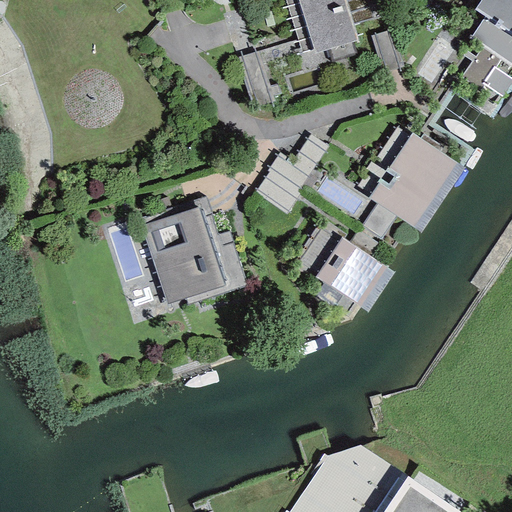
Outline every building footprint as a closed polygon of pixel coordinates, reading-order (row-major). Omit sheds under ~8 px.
[(297,0),(315,54),(357,40),(344,0),(297,0)] [(511,0),(480,0),(475,9),(485,16),(470,38),(511,66),(511,0)] [(388,30),(370,36),(382,74),(400,68),(388,30)] [(258,51),(235,58),(251,108),(273,101),(258,51)] [(463,168),(410,134),(368,199),(376,204),(361,226),(380,239),(395,216),(420,233),(463,168)] [(327,147),(310,135),(291,162),(279,153),(267,170),(269,171),(255,192),(286,213),(299,194),(296,192),(327,147)] [(206,197),(138,219),(166,305),(185,299),(187,305),(246,286),(228,232),(218,235),(206,197)] [(294,263),(314,278),(324,284),(315,296),(348,318),(356,305),(359,307),(385,268),(343,240),(346,235),(326,221),(294,263)] [(458,511),(407,477),(383,511),(458,511)]
